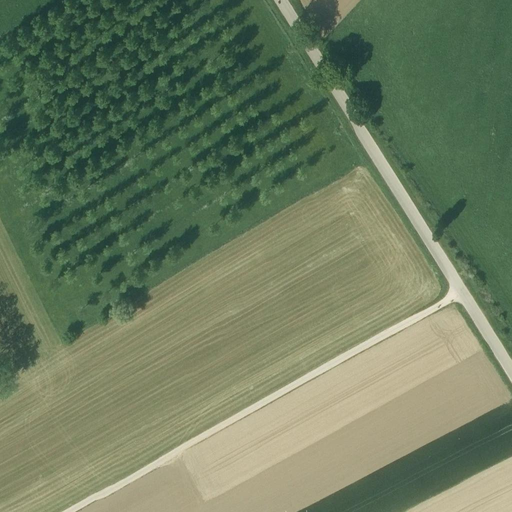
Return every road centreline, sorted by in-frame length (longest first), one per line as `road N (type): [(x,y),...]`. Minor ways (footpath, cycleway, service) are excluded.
road 1 (track): [(68,511),(460,289)]
road 2 (unclassified): [(281,0),(511,366)]
